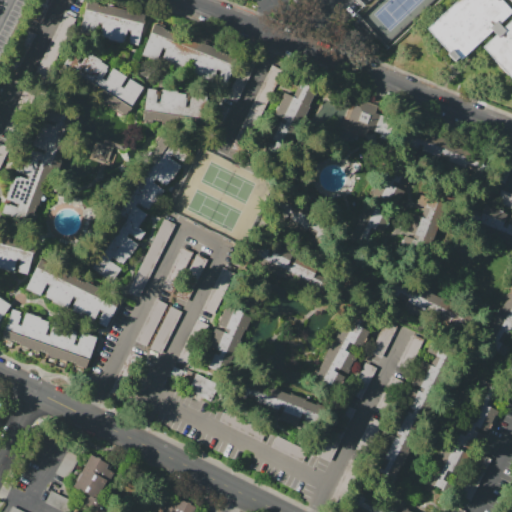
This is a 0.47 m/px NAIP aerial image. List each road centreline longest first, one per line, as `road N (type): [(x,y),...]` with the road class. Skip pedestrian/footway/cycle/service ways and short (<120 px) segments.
road 1 (residential): [(186,0),(511,131)]
road 2 (residential): [(275,511),(0,374)]
